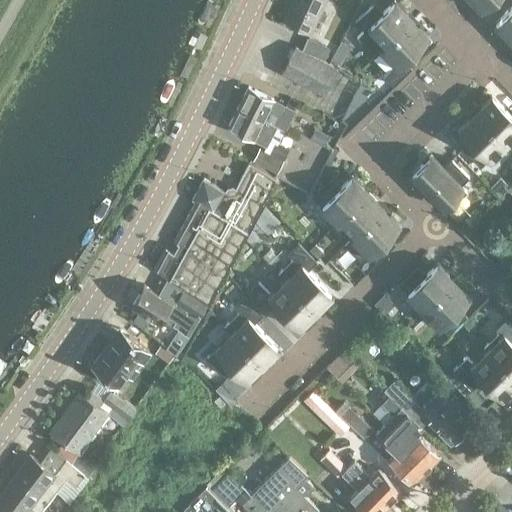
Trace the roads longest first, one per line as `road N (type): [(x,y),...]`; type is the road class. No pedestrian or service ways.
road 1 (tertiary): [(0,437),(195,131),(261,0)]
road 2 (residential): [(433,225),(245,410)]
road 3 (residential): [(433,225),(377,165),(495,52)]
